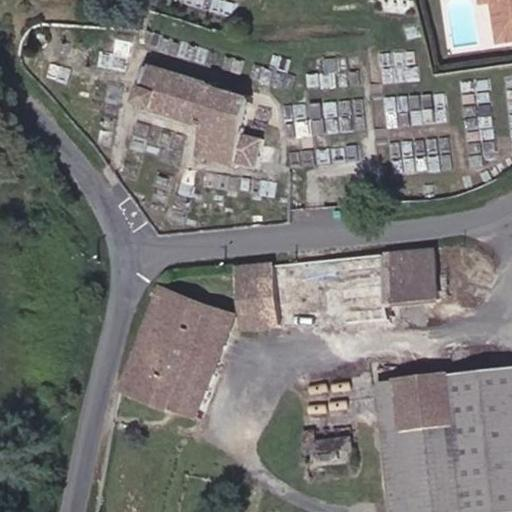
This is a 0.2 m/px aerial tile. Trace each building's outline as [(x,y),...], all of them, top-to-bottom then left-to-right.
[(277,102),(172,66),(156,105),(227,128),(215,157),(254,167),(275,169),(283,141),(268,138),(277,102)] [(409,321),(407,306),(456,297),(447,244),(259,270),(274,343),(409,321)] [(139,392),(185,408),(225,308),(177,290),(144,378),(139,392)] [(185,408),(208,417),(247,317),(225,308),(185,408)] [(511,511),(511,371),(406,384),(421,511),(511,511)] [(307,475),(352,465),(348,442),(304,453),(307,475)]
